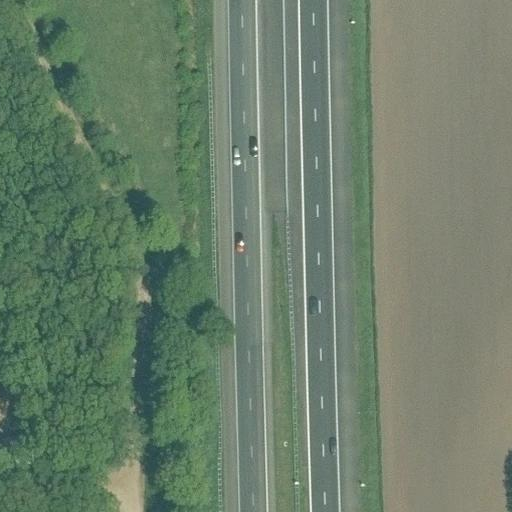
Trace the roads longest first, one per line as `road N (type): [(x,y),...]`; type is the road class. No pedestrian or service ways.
road 1 (track): [(133,489),(138,278),(9,0)]
road 2 (motorway): [(241,0),(252,511)]
road 3 (motorway): [(328,511),(319,0)]
road 4 (unclassified): [(133,511),(133,489),(0,508)]
